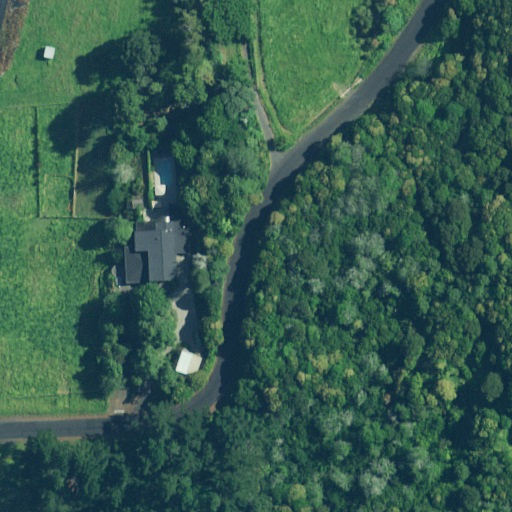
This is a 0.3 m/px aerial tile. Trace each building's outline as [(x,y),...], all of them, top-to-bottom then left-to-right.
[(53,48),(41,46),(39,58),(52,60),(53,48)] [(162,200),(147,199),(146,209),(161,210),(162,200)] [(139,200),(121,200),(121,208),(139,208),(139,200)] [(127,250),(141,251),(141,280),(171,282),(172,253),(183,253),(184,230),(179,230),(179,224),(171,224),(171,222),(150,222),(149,222),(131,221),(131,231),(128,231),(127,250)] [(120,274),(120,282),(135,283),(136,256),(123,256),(123,247),(118,247),(118,259),(119,259),(119,266),(120,266),(120,274)] [(117,264),(108,264),(107,279),(117,280),(117,264)]
